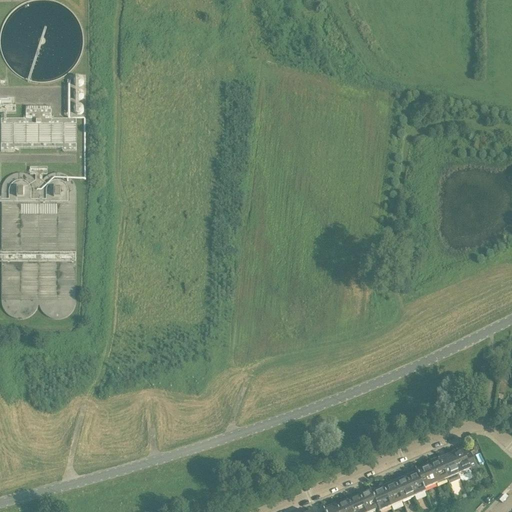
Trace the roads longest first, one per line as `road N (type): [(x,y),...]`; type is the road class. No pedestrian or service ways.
road 1 (tertiary): [(0,504),(325,404),(511,320)]
road 2 (track): [(85,401),(192,398),(228,379),(363,341),(392,326),(406,304),(511,259)]
road 3 (track): [(112,0),(107,362),(85,401)]
road 4 (residential): [(511,446),(495,430),(473,426),(273,511)]
